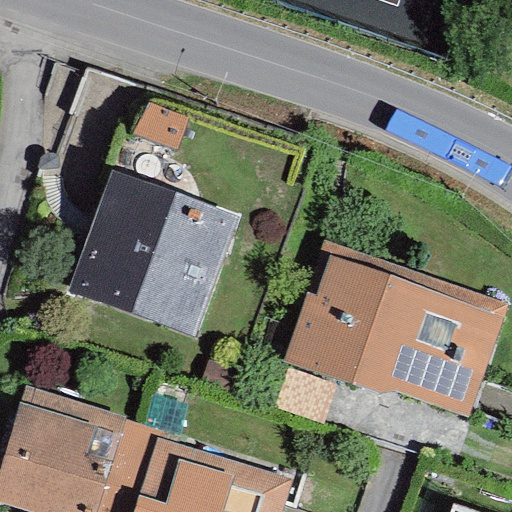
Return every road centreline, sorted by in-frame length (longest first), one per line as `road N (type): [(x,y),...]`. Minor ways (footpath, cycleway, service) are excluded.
road 1 (primary): [(511,180),(461,148),(48,0)]
road 2 (residential): [(0,241),(40,0)]
